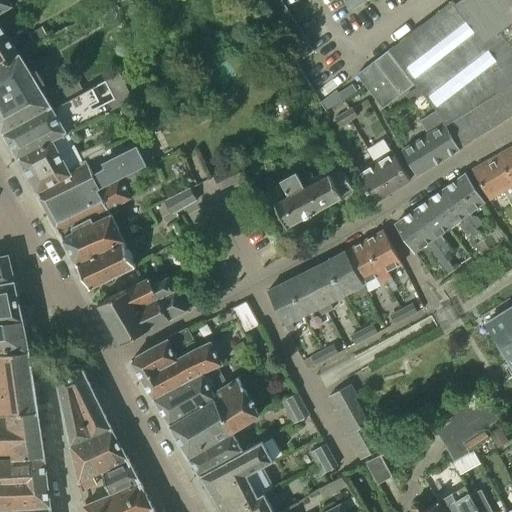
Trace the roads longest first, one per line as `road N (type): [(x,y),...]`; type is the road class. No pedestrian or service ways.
road 1 (residential): [(107,361),(344,234),(511,131)]
road 2 (residential): [(34,254),(70,511)]
road 3 (residential): [(187,511),(107,361)]
road 4 (unknown): [(426,0),(352,45),(342,43),(313,0)]
road 5 (residential): [(107,361),(34,254)]
